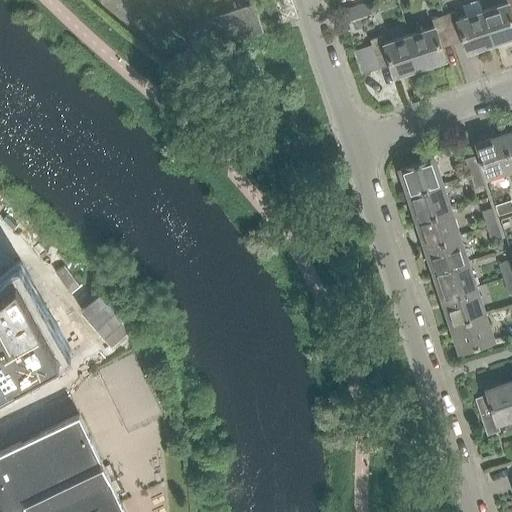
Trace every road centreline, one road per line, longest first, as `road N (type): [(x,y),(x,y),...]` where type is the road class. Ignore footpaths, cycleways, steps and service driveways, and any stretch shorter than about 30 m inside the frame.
road 1 (residential): [(473,511),(354,140)]
road 2 (unknown): [(0,179),(84,289),(155,461)]
road 3 (residential): [(354,140),(511,82)]
road 4 (residential): [(354,140),(307,0)]
